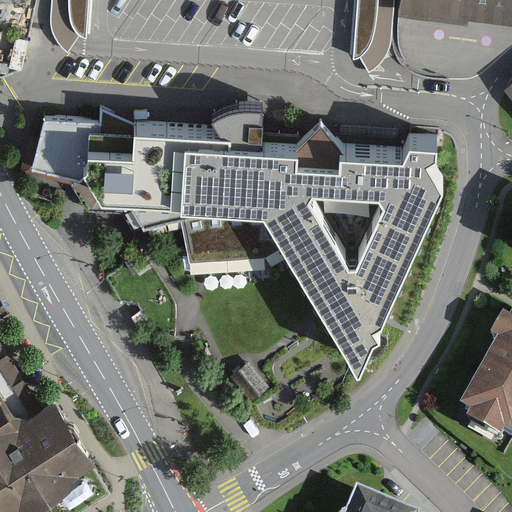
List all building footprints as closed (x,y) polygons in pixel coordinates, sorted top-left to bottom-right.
[(56,0),(56,34),(93,35),(93,0),(56,0)] [(511,0),(404,0),(403,6),(466,14),(466,10),(511,15),(511,0)] [(330,375),(350,371),(447,178),(389,135),(326,134),(305,115),(278,138),(236,136),(239,103),(185,102),(183,119),(107,118),(104,141),(50,142),(30,139),(28,146),(20,180),(46,187),(62,191),(84,212),(127,212),(134,228),(231,206),(254,245),(330,375)] [(511,439),(511,310),(455,409),(511,441),(511,439)] [(0,333),(0,511),(56,511),(107,481),(49,389),(38,395),(0,333)] [(345,511),(419,511),(356,486),(345,511)]
